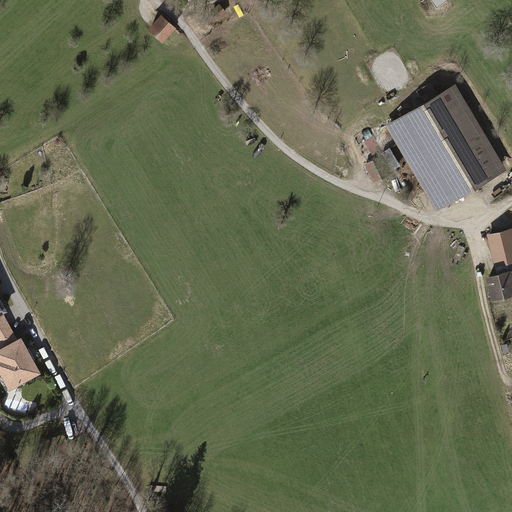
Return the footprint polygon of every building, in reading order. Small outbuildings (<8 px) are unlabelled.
[(227,12),(220,3),(210,12),(217,20),(227,12)] [(176,27),(161,13),(147,28),(163,42),(176,27)] [(505,171),(454,87),(385,127),(436,212),(505,171)] [(511,229),(486,236),(494,269),(511,263),(511,229)] [(511,271),(484,279),(490,303),(511,297),(511,271)] [(0,349),(16,340),(2,315),(0,316),(0,349)] [(38,374),(18,339),(16,340),(0,349),(0,380),(7,392),(38,374)]
